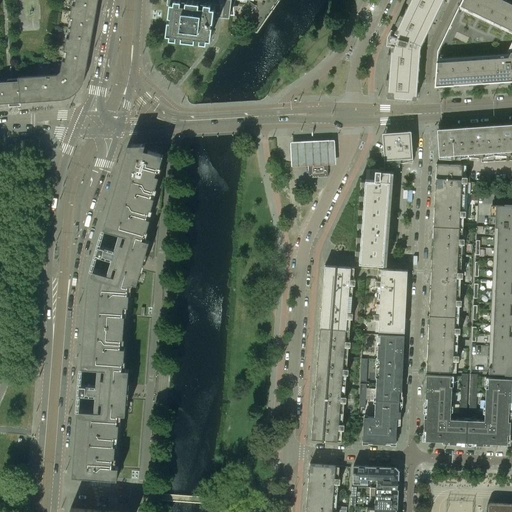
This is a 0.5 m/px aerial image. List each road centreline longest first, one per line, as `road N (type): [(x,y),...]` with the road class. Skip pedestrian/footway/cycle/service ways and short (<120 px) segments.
road 1 (residential): [(169,126),(144,494)]
road 2 (secondary): [(77,130),(50,233),(37,487)]
road 3 (residential): [(411,455),(429,113)]
road 4 (residential): [(287,450),(302,257),(352,120)]
road 5 (secondary): [(57,489),(73,281),(87,225)]
road 6 (tertiary): [(353,107),(179,116),(146,97),(134,65)]
road 7 (tertiary): [(169,126),(352,120)]
road 8 (residential): [(411,455),(287,450)]
